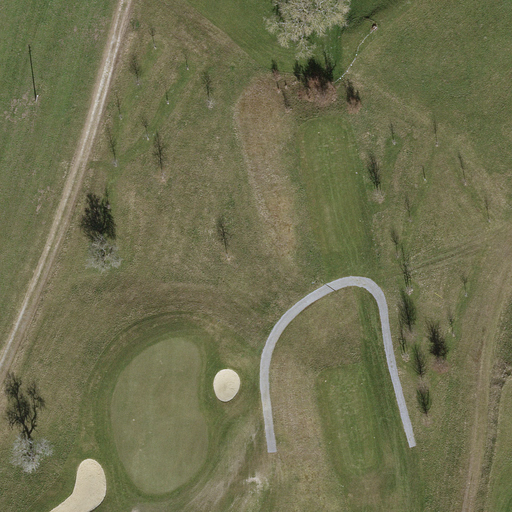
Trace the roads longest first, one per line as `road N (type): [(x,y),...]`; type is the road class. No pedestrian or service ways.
road 1 (track): [(412,448),(383,303),(370,285),(350,279),(290,317),(271,341),(264,370),(272,451)]
road 2 (track): [(129,0),(47,261),(0,369)]
road 3 (track): [(511,269),(487,354),(466,511)]
